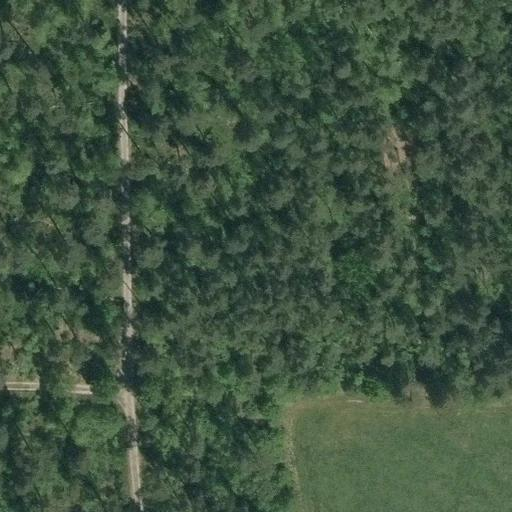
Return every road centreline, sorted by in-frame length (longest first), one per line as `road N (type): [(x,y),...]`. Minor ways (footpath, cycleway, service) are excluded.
road 1 (track): [(120,366),(100,0)]
road 2 (track): [(0,364),(120,366),(140,511)]
